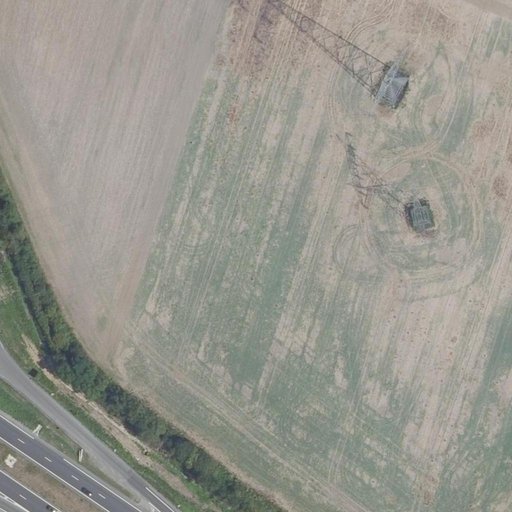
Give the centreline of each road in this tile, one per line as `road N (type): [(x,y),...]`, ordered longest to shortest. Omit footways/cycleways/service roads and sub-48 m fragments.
road 1 (motorway): [(171,511),(15,378)]
road 2 (motorway): [(119,511),(0,430)]
